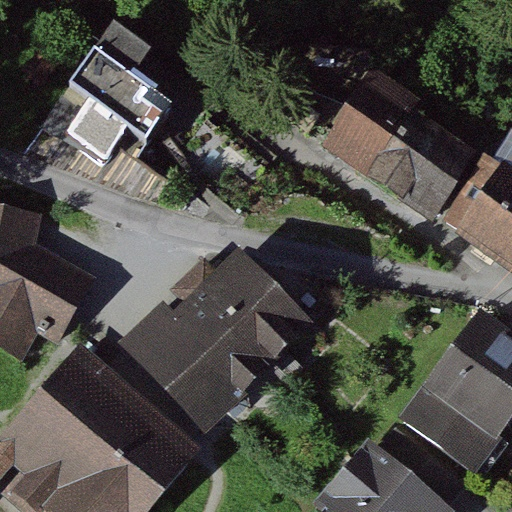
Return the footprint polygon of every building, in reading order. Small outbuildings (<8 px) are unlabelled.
[(48,96),(135,160),(163,122),(132,99),(155,67),(100,27),(48,96)] [(310,152),(426,231),(472,164),(356,85),(310,152)] [(440,235),(511,283),(511,191),(484,172),(440,235)] [(0,323),(53,354),(89,291),(26,255),(31,229),(0,223),(0,323)] [(235,261),(135,355),(212,436),(312,342),(235,261)] [(511,372),(470,340),(398,432),(469,486),(511,430),(511,372)] [(71,511),(153,511),(197,461),(74,356),(0,442),(0,474),(12,461),(71,511)] [(452,511),(383,453),(332,511),(452,511)]
